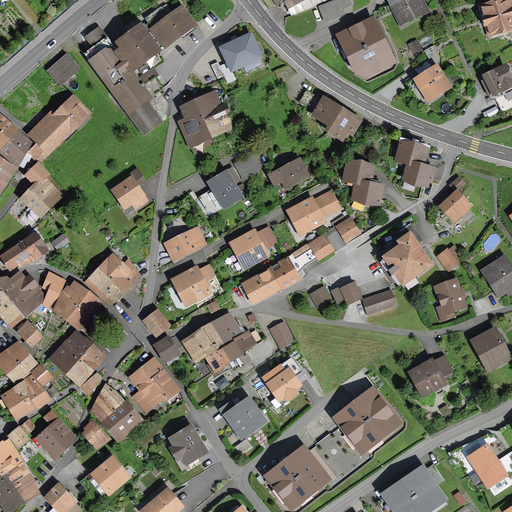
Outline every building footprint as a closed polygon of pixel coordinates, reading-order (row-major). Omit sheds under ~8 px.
[(331,0),(292,0),(287,3),(294,15),(331,0)] [(325,22),(344,14),(338,0),(320,8),(325,22)] [(421,0),(388,0),(401,25),(428,12),(421,0)] [(511,0),(508,0),(475,10),(481,28),(488,26),(490,35),(511,28),(511,0)] [(154,30),(153,30),(165,47),(194,25),(182,9),(169,18),(162,8),(146,20),(154,30)] [(392,62),(372,22),(341,37),(357,70),(362,68),(365,75),(392,62)] [(119,44),(122,49),(117,53),(132,72),(158,52),(154,46),(157,43),(151,35),(148,38),(140,28),(119,44)] [(144,135),(166,119),(141,85),(132,72),(117,53),(100,29),(87,39),(93,48),(84,54),(144,135)] [(232,71),(261,57),(251,36),(222,49),(232,71)] [(67,56),(49,72),(59,83),(77,67),(67,56)] [(420,74),(432,67),(428,61),(417,67),(420,74)] [(511,80),(506,67),(485,77),(486,80),(483,81),(491,97),(494,96),(495,98),(502,112),(511,107),(511,80)] [(141,85),(166,119),(168,103),(159,92),(164,88),(156,78),(159,76),(153,68),(139,79),(143,84),(141,85)] [(437,69),(417,82),(428,98),(447,86),(437,69)] [(420,104),(428,98),(417,82),(409,87),(420,104)] [(308,91),(300,104),(313,112),(321,99),(308,91)] [(221,107),(216,97),(197,105),(211,136),(226,129),(224,123),(230,120),(224,106),(221,107)] [(42,153),(45,157),(88,114),(74,99),(34,139),(38,142),(28,153),(35,160),(42,153)] [(315,116),(332,126),(341,112),(339,110),(340,107),(326,99),(324,101),(315,116)] [(182,126),(190,145),(211,136),(197,105),(186,110),(192,122),(182,126)] [(345,111),(344,113),(341,112),(332,126),(330,131),(342,138),(346,132),(350,131),(352,132),(360,119),(345,111)] [(0,149),(19,166),(32,142),(28,139),(26,142),(14,131),(15,129),(13,127),(11,129),(0,119),(0,149)] [(368,137),(373,144),(382,138),(378,131),(368,137)] [(409,164),(410,163),(421,167),(426,150),(402,144),(397,161),(409,164)] [(235,164),(244,180),(258,173),(249,156),(235,164)] [(283,181),(286,188),(308,177),(300,161),(279,172),(278,171),(269,176),(274,186),(283,181)] [(0,194),(15,171),(2,162),(0,165),(0,194)] [(357,183),(357,182),(369,184),(372,168),(349,163),(345,180),(357,183)] [(430,182),(433,170),(421,167),(410,163),(409,164),(405,180),(425,186),(427,181),(430,182)] [(48,175),(38,164),(27,176),(36,185),(24,198),(41,214),(61,195),(45,179),(48,175)] [(129,213),(146,201),(137,188),(146,182),(138,170),(129,176),(131,179),(114,191),(129,213)] [(224,207),(241,197),(227,174),(210,184),(213,189),(198,197),(206,210),(220,201),(224,207)] [(459,177),(450,186),(455,192),(464,183),(459,177)] [(378,204),(381,187),(369,184),(357,182),(357,183),(354,199),(378,204)] [(441,204),(456,220),(470,207),(457,193),(446,203),(444,201),(441,204)] [(290,212),(301,233),(322,222),(311,201),(290,212)] [(347,241),(359,233),(349,218),(337,226),(347,241)] [(259,231),(268,247),(279,241),(270,225),(259,231)] [(421,272),(420,270),(429,263),(416,244),(421,241),(411,227),(397,237),(400,242),(399,243),(398,241),(375,257),(389,277),(395,273),(403,284),(421,272)] [(198,230),(167,246),(173,259),(205,244),(198,230)] [(245,266),(266,255),(254,234),(233,245),(245,266)] [(64,235),(52,243),(58,250),(69,241),(64,235)] [(332,251),(322,235),(306,246),(313,257),(317,255),(320,259),(332,251)] [(19,244),(13,248),(14,249),(22,261),(24,264),(29,261),(30,263),(46,252),(36,236),(31,240),(29,237),(24,241),(26,243),(20,247),(19,244)] [(292,254),(300,266),(313,257),(306,246),(292,254)] [(457,263),(463,258),(454,246),(439,257),(449,270),(457,263)] [(16,265),(18,268),(24,264),(22,261),(14,249),(3,257),(12,269),(16,265)] [(108,263),(108,262),(100,270),(116,286),(121,279),(127,284),(129,286),(133,289),(142,279),(137,275),(137,274),(128,261),(123,266),(113,257),(108,263)] [(287,259),(271,268),(272,269),(282,289),(299,280),(287,259)] [(508,289),(510,292),(511,290),(511,271),(511,269),(508,270),(502,261),(493,266),(495,270),(487,275),(499,294),(508,289)] [(211,263),(202,267),(207,279),(216,275),(211,263)] [(276,290),(277,292),(282,289),(272,269),(243,285),(253,302),(276,290)] [(115,297),(117,299),(129,286),(127,284),(121,279),(116,286),(100,270),(88,283),(109,303),(115,297)] [(187,303),(207,292),(196,270),(175,281),(187,303)] [(53,309),(63,287),(66,279),(54,273),(48,281),(54,283),(47,298),(48,299),(45,304),(43,303),(42,304),(53,309)] [(29,278),(25,281),(19,274),(10,281),(9,282),(16,290),(13,292),(18,297),(14,300),(24,312),(40,300),(43,303),(45,304),(48,299),(47,298),(45,297),(46,295),(38,284),(35,286),(29,278)] [(9,300),(6,297),(13,292),(16,290),(9,282),(10,281),(7,278),(0,280),(0,303),(2,305),(9,300)] [(436,288),(445,314),(465,307),(456,281),(436,288)] [(341,289),(348,305),(362,299),(354,283),(341,289)] [(60,309),(59,310),(68,319),(87,294),(80,286),(78,288),(76,287),(73,291),(69,288),(56,304),(60,309)] [(311,295),(318,308),(331,300),(324,287),(311,295)] [(363,301),(367,315),(396,305),(391,291),(363,301)] [(7,318),(11,323),(24,312),(14,300),(18,297),(13,292),(6,297),(9,300),(2,305),(0,306),(0,312),(5,320),(7,318)] [(90,311),(89,311),(97,302),(87,294),(68,319),(82,331),(91,322),(85,317),(90,311)] [(159,312),(146,323),(156,335),(170,327),(159,312)] [(247,333),(243,336),(231,317),(208,330),(216,343),(221,340),(225,347),(234,342),(240,352),(254,343),(247,333)] [(19,332),(32,344),(40,335),(28,323),(19,332)] [(270,330),(278,344),(291,337),(284,323),(270,330)] [(215,348),(218,352),(225,347),(221,340),(216,343),(208,330),(185,345),(194,360),(204,355),(206,353),(215,348)] [(474,342),(489,369),(510,358),(495,330),(474,342)] [(77,332),(52,357),(66,370),(82,353),(85,357),(94,347),(87,339),(85,341),(77,332)] [(165,361),(176,354),(167,340),(155,345),(165,361)] [(239,356),(242,354),(240,352),(234,342),(225,347),(218,352),(215,348),(206,353),(212,364),(209,366),(215,375),(222,370),(221,367),(229,362),(235,371),(245,365),(239,356)] [(90,368),(103,355),(94,347),(85,357),(82,353),(66,370),(79,381),(86,373),(88,375),(91,372),(92,370),(90,368)] [(8,352),(0,358),(0,360),(9,372),(29,357),(30,357),(22,348),(12,356),(8,352)] [(31,367),(32,362),(29,357),(9,372),(18,381),(33,368),(31,367)] [(164,374),(155,362),(145,369),(158,386),(156,387),(163,396),(166,400),(178,390),(166,373),(164,374)] [(424,395),(443,384),(431,362),(411,373),(424,395)] [(34,372),(44,384),(51,377),(41,366),(34,372)] [(134,396),(145,410),(163,396),(156,387),(158,386),(145,369),(133,379),(141,389),(134,396)] [(293,390),(300,385),(289,370),(268,385),(279,400),(286,395),(289,399),(296,394),(293,390)] [(101,379),(97,375),(82,388),(87,394),(98,384),(101,379)] [(5,396),(13,408),(32,396),(26,388),(36,381),(32,377),(15,387),(17,389),(5,396)] [(26,388),(32,396),(38,407),(48,400),(36,381),(26,388)] [(106,385),(94,406),(109,426),(125,413),(120,407),(125,403),(114,390),(106,385)] [(352,408),(338,420),(361,450),(397,423),(373,392),(359,403),(357,401),(351,407),(352,408)] [(19,418),(33,409),(33,410),(38,407),(32,396),(13,408),(19,418)] [(263,422),(248,401),(228,416),(242,436),(263,422)] [(142,421),(126,402),(125,403),(120,407),(125,413),(109,426),(119,437),(129,428),(131,430),(142,421)] [(56,454),(73,439),(67,433),(70,431),(52,411),(38,426),(44,434),(39,438),(49,450),(51,448),(56,454)] [(28,434),(35,427),(29,420),(22,426),(28,434)] [(88,430),(85,435),(89,439),(100,429),(93,422),(86,428),(88,430)] [(9,435),(18,447),(29,438),(20,427),(9,435)] [(182,455),(187,463),(205,452),(191,428),(172,439),(177,447),(172,449),(178,458),(182,455)] [(98,446),(107,437),(100,429),(89,439),(94,445),(96,444),(98,446)] [(481,437),(467,444),(471,451),(485,444),(481,437)] [(0,468),(4,474),(18,465),(23,462),(10,442),(4,446),(3,445),(2,446),(1,444),(0,444),(0,468)] [(511,471),(511,460),(511,459),(500,466),(487,446),(469,458),(488,487),(511,471)] [(283,467),(269,478),(291,506),(326,478),(304,450),(290,461),(289,460),(282,465),(283,467)] [(94,474),(109,492),(127,477),(112,460),(94,474)] [(22,500),(35,491),(18,465),(4,474),(22,500)] [(0,496),(1,496),(9,508),(22,500),(4,474),(0,468),(0,496)] [(397,511),(423,511),(443,499),(423,470),(386,496),(397,511)] [(78,511),(81,509),(58,486),(48,496),(63,511),(78,511)] [(168,491),(146,509),(147,511),(174,511),(181,507),(168,491)]
